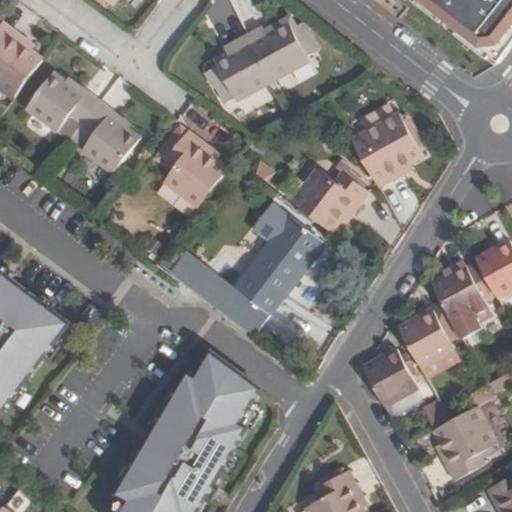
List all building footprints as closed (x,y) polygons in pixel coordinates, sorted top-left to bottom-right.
[(109,3),(104,0),(94,0),(105,8),(109,3)] [(511,0),(414,0),(441,21),(444,16),(459,28),(455,32),(497,64),(500,63),(511,46),(511,0)] [(24,46),(28,40),(5,22),(0,27),(0,88),(14,99),(44,60),(32,51),(24,46)] [(236,100),(237,102),(311,62),(290,22),(267,34),(263,27),(234,42),(239,50),(216,62),(217,65),(208,69),(220,91),(221,90),(229,104),(236,100)] [(28,40),(24,46),(32,51),(36,46),(28,40)] [(67,82),(54,73),(28,109),(59,133),(71,117),(83,126),(101,102),(89,92),(86,96),(67,82)] [(70,78),(67,82),(86,96),(89,92),(70,78)] [(114,111),(101,102),(83,126),(96,135),(82,153),(113,176),(142,137),(130,129),(111,115),(114,111)] [(181,116),(205,132),(214,118),(190,102),(181,116)] [(114,111),(111,115),(130,129),(133,125),(114,111)] [(425,156),(401,113),(353,140),(380,189),(407,174),(403,168),(411,164),(425,156)] [(210,155),(214,149),(190,131),(169,159),(178,166),(165,183),(199,208),(230,169),(218,160),(210,155)] [(222,155),(214,149),(210,155),(218,160),(222,155)] [(333,233),(342,220),(347,213),(353,217),(371,193),(365,188),(347,175),(349,172),(351,169),(341,162),(336,169),(342,173),(335,181),(319,169),(293,203),(333,233)] [(411,164),(403,168),(407,174),(415,169),(411,164)] [(347,175),(365,188),(367,185),(349,172),(347,175)] [(347,213),(342,220),(347,225),(353,217),(347,213)] [(286,301),(327,245),(290,217),(236,288),(272,316),(285,299),(286,301)] [(511,240),(511,241),(477,259),(498,298),(511,290),(511,240)] [(179,249),(169,262),(201,287),(211,274),(179,249)] [(467,265),(433,284),(454,323),(460,334),(495,315),(489,304),(467,265)] [(201,287),(198,291),(221,308),(236,288),(213,271),(211,274),(201,287)] [(0,407),(6,412),(71,327),(0,272),(0,407)] [(257,337),(272,316),(236,288),(221,308),(257,337)] [(434,310),(399,328),(421,368),(456,349),(434,310)] [(399,349),(363,368),(386,407),(417,390),(420,388),(399,349)] [(462,360),(456,349),(421,368),(427,379),(462,360)] [(135,506),(131,511),(205,511),(254,434),(246,429),(268,394),(220,359),(204,383),(196,378),(123,499),(135,506)] [(511,374),(490,387),(496,398),(511,388),(511,374)] [(417,390),(386,407),(393,420),(424,403),(417,390)] [(438,429),(451,421),(440,402),(427,410),(438,429)] [(481,454),(499,445),(477,407),(451,421),(438,429),(435,430),(442,444),(447,453),(441,456),(456,483),(487,465),(481,454)] [(436,447),(441,456),(447,453),(442,444),(436,447)] [(359,501),(365,498),(350,471),(319,488),(325,499),(307,509),(309,511),(365,511),(364,509),(359,501)] [(511,511),(511,477),(488,491),(499,511),(511,511)] [(370,506),(365,498),(359,501),(364,509),(370,506)]
